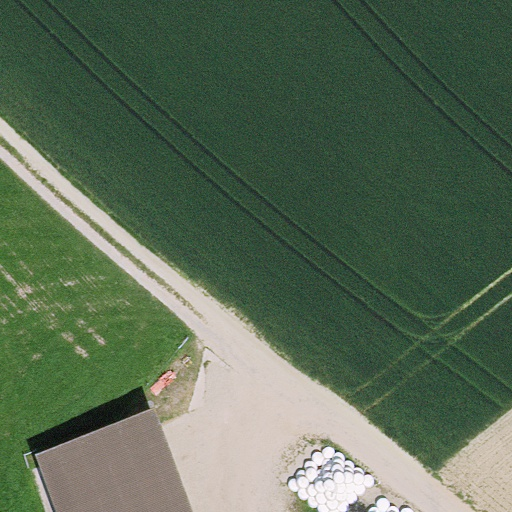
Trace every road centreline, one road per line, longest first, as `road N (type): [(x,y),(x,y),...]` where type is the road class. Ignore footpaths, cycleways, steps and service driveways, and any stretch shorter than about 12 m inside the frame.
road 1 (residential): [(442,511),(195,315)]
road 2 (track): [(195,315),(0,121)]
